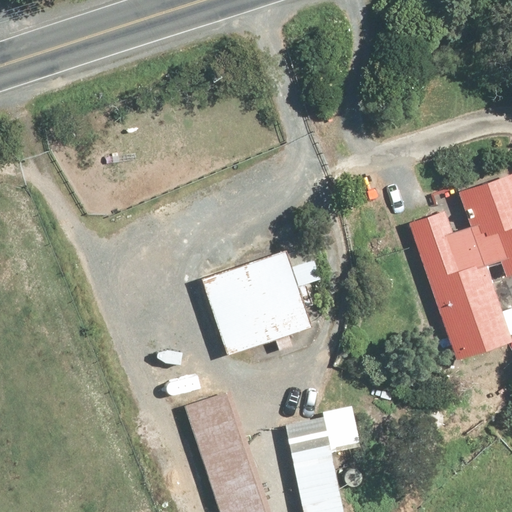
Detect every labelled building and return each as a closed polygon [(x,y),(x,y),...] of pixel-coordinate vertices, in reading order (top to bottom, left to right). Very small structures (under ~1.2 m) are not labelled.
[(438,210),(403,222),(450,357),(504,338),(477,263),(492,257),(498,274),(511,269),(511,185),(507,172),(454,190),(466,224),(446,231),(438,210)] [(280,249),(195,278),(221,354),(306,326),(280,249)] [(259,511),(220,392),(180,405),(215,511),(259,511)] [(347,404),(318,410),(327,451),(356,445),(347,404)] [(338,511),(319,415),(280,423),(298,511),(338,511)]
